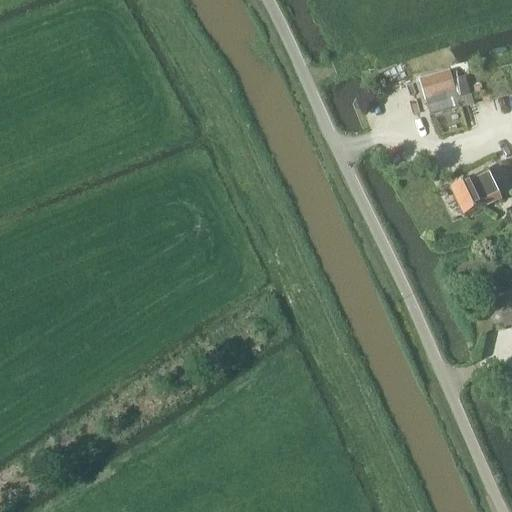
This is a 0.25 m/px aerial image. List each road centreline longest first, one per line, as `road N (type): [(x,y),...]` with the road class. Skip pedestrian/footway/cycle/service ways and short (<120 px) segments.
road 1 (track): [(414,511),(222,95),(169,0)]
road 2 (unclassified): [(501,511),(268,0)]
